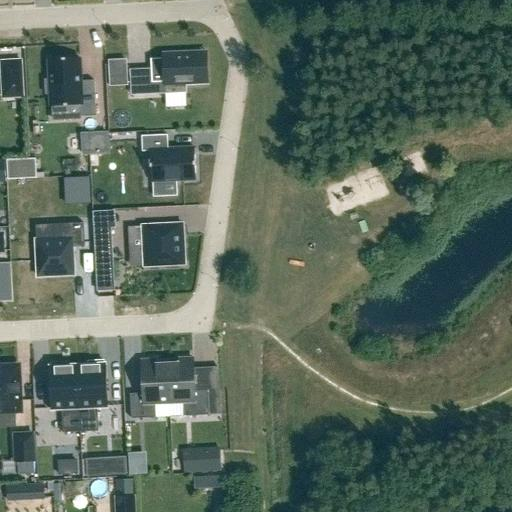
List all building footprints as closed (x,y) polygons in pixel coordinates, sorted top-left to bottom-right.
[(165,82),(165,93),(186,92),(186,84),(205,83),(203,52),(163,54),(163,58),(151,59),(152,83),(165,82)] [(80,58),(49,60),(50,80),(45,80),(46,95),(51,95),(51,107),(52,119),(81,117),(96,116),(94,81),(81,82),(80,58)] [(127,85),(126,60),(109,61),(110,86),(127,85)] [(1,62),(3,98),(23,97),(21,61),(1,62)] [(107,133),(82,134),(83,155),(108,153),(107,133)] [(168,149),(168,135),(142,136),(142,152),(150,151),(152,182),(196,180),(195,148),(168,149)] [(35,159),(7,161),(8,180),(36,178),(35,159)] [(4,216),(0,216),(0,225),(0,226),(10,225),(9,212),(4,213),(4,216)] [(83,223),(54,224),(55,240),(36,241),(38,277),(74,275),(73,248),(85,247),(83,223)] [(185,264),(183,225),(166,225),(166,228),(160,228),(159,226),(143,226),(145,266),(185,264)] [(113,228),(95,229),(97,262),(115,261),(113,228)] [(0,282),(0,302),(11,302),(10,282),(0,282)] [(168,363),(170,404),(184,403),(184,416),(209,415),(208,390),(195,391),(193,357),(180,358),(180,362),(168,363)] [(170,404),(168,363),(155,363),(155,359),(142,360),(143,393),(130,394),(131,419),(156,417),(156,404),(170,404)] [(88,365),(78,366),(81,432),(99,431),(98,407),(108,407),(106,365),(104,365),(104,361),(88,361),(88,365)] [(63,433),(81,432),(78,366),(67,366),(67,362),(51,363),(51,367),(50,367),(52,409),(62,409),(63,433)] [(0,367),(0,411),(20,410),(18,366),(0,367)] [(15,463),(36,462),(34,432),(14,433),(15,463)] [(221,452),(196,453),(197,472),(222,471),(221,452)] [(126,457),(86,459),(87,477),(127,475),(126,457)] [(222,476),(211,476),(211,488),(223,488),(222,476)] [(116,496),(114,496),(115,511),(136,511),(135,495),(133,495),(133,479),(115,480),(116,496)] [(29,486),(29,499),(45,498),(44,485),(29,486)]
